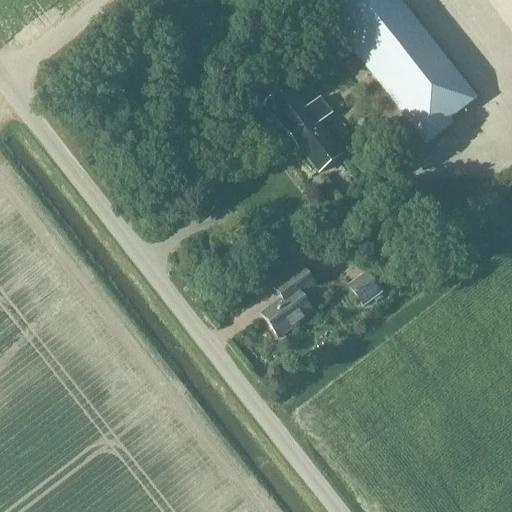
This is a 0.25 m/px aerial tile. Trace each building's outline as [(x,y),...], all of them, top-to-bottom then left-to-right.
[(451,121),(461,113),(477,101),(398,0),(328,0),(319,7),(426,146),(454,125),(451,121)] [(318,101),(307,110),(289,86),(263,106),(318,177),(344,157),(319,124),(330,115),(318,101)] [(277,338),(312,313),(302,299),(316,289),(302,270),(273,290),(282,301),(261,316),(277,338)] [(367,274),(348,288),(363,308),(382,294),(367,274)] [(280,375),(278,370),(273,368),(268,370),(266,375),(268,380),(273,382),(278,380),(280,375)]
